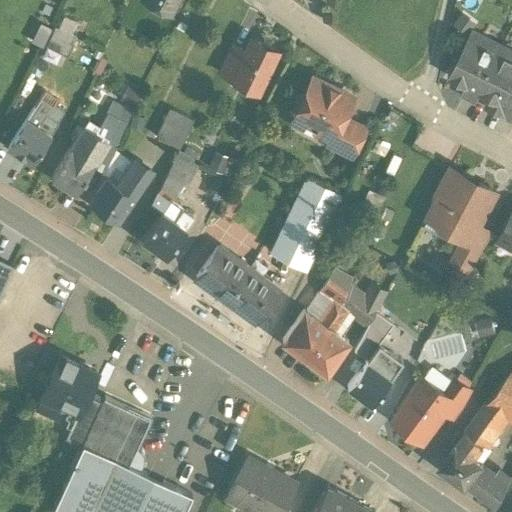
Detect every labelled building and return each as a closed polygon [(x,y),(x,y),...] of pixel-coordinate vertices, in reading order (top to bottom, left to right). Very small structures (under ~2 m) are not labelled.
[(76,22),(64,16),(58,28),(70,34),(76,22)] [(58,28),(55,26),(45,44),(67,55),(76,37),(70,34),(58,28)] [(502,45),(473,31),(451,74),(467,82),(462,91),(476,97),(480,88),(502,45)] [(277,50),(250,36),(244,48),(245,49),(233,71),(259,85),(277,50)] [(244,48),(231,42),(220,65),(233,71),(245,49),(244,48)] [(511,95),(511,49),(502,45),(480,88),(491,94),(486,102),(504,111),(511,95)] [(350,93),(312,75),(304,93),(296,96),(293,102),(296,110),(295,112),(310,119),(308,123),(330,134),(341,113),(341,112),(350,93)] [(63,109),(53,103),(47,113),(57,119),(63,109)] [(133,107),(127,104),(121,117),(120,118),(126,121),(133,107)] [(46,113),(34,105),(26,117),(38,124),(46,113)] [(193,118),(172,108),(158,136),(179,146),(193,118)] [(121,117),(107,109),(94,131),(93,132),(105,139),(94,156),(95,157),(93,160),(104,167),(109,159),(116,146),(128,122),(126,121),(120,118),(121,117)] [(38,124),(26,117),(9,144),(33,159),(58,120),(57,119),(47,113),(46,112),(46,113),(38,124)] [(341,112),(341,113),(330,134),(336,136),(332,144),(349,152),(363,123),(341,112)] [(128,122),(116,146),(131,156),(146,135),(128,122)] [(94,131),(82,124),(71,142),(83,149),(93,132),(94,131)] [(83,149),(71,142),(52,173),(76,188),(93,160),(95,157),(94,156),(105,139),(93,132),(83,149)] [(131,156),(116,146),(109,159),(123,169),(116,179),(122,183),(129,172),(137,160),(131,156)] [(197,167),(175,154),(169,166),(190,180),(197,167)] [(151,170),(137,160),(129,172),(143,181),(151,170)] [(190,180),(169,166),(157,189),(171,199),(185,179),(189,181),(190,180)] [(478,182),(450,167),(428,207),(453,220),(451,225),(464,233),(471,236),(480,220),(497,187),(481,178),(478,182)] [(129,172),(122,183),(116,179),(106,173),(90,198),(105,208),(105,213),(110,217),(116,215),(118,217),(143,181),(129,172)] [(342,192),(305,174),(279,228),(246,204),(235,220),(272,247),(271,248),(307,264),(342,192)] [(171,199),(157,189),(150,202),(161,209),(143,235),(167,252),(193,214),(171,199)] [(511,211),(499,235),(511,241),(511,211)] [(471,236),(464,233),(453,254),(470,263),(490,226),(480,220),(471,236)] [(248,265),(218,244),(197,274),(226,295),(248,265)] [(0,258),(0,292),(13,264),(0,258)] [(278,287),(248,265),(226,295),(256,317),(278,287)] [(375,307),(350,289),(342,300),(349,305),(349,306),(368,320),(375,307)] [(341,301),(333,295),(328,303),(336,308),(341,301)] [(342,300),(341,301),(336,308),(343,313),(349,306),(349,305),(342,300)] [(318,316),(304,306),(282,337),(304,352),(336,308),(328,303),(318,316)] [(404,329),(375,307),(368,320),(364,328),(391,347),(404,329)] [(336,308),(304,352),(325,368),(348,337),(334,327),(343,313),(336,308)] [(387,351),(377,364),(367,356),(348,383),(371,400),(390,373),(399,360),(387,351)] [(96,370),(60,352),(43,389),(70,401),(79,406),(86,391),(96,370)] [(511,373),(509,371),(500,383),(496,390),(511,401),(511,409),(511,412),(511,373)] [(426,373),(395,414),(412,427),(414,423),(426,432),(445,407),(444,406),(454,393),(447,389),(426,373)] [(473,387),(458,375),(447,389),(454,393),(444,406),(445,407),(456,415),(463,406),(473,387)] [(511,401),(496,390),(467,428),(485,441),(508,410),(511,412),(511,409),(511,401)] [(79,406),(74,417),(72,416),(65,433),(81,441),(102,398),(86,391),(79,406)] [(180,511),(191,490),(127,460),(148,415),(103,394),(102,398),(81,441),(52,504),(68,511),(180,511)] [(79,406),(70,401),(64,413),(72,416),(74,417),(79,406)] [(467,428),(441,463),(466,481),(482,460),(475,455),(484,442),(485,441),(467,428)] [(484,442),(475,455),(482,460),(491,448),(484,442)] [(277,511),(295,479),(247,452),(226,492),(263,511),(277,511)] [(482,460),(466,481),(481,493),(497,471),(482,460)] [(497,471),(481,493),(497,504),(509,480),(497,471)] [(336,511),(346,493),(326,482),(310,511),(336,511)] [(372,511),(374,509),(346,493),(336,511),(372,511)]
